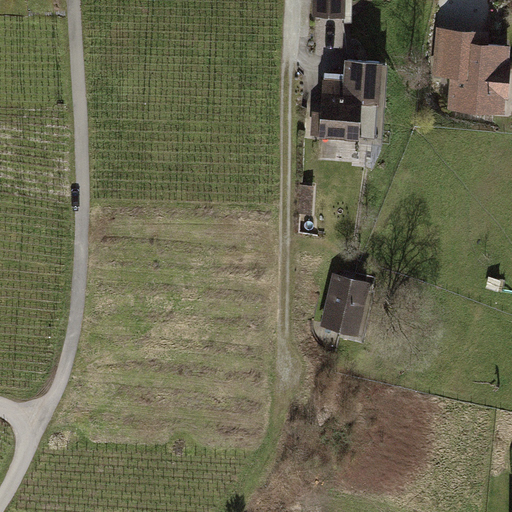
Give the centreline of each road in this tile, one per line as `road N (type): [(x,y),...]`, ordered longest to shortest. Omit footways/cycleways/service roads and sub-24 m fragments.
road 1 (track): [(290,0),(283,395),(275,434)]
road 2 (residential): [(76,0),(82,276),(72,352),(46,414)]
